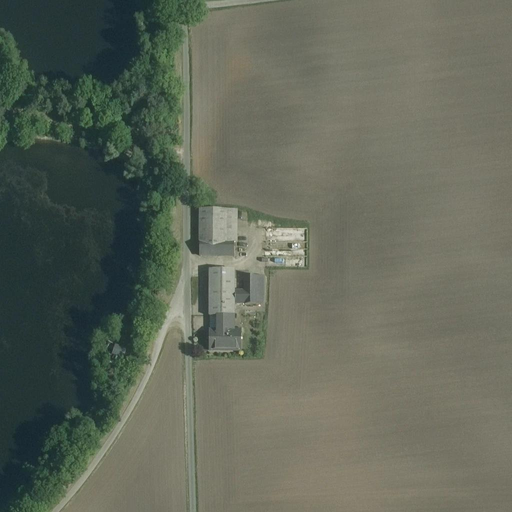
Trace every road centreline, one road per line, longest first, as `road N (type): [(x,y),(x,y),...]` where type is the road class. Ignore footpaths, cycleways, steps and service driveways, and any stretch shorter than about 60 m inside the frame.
road 1 (unclassified): [(187,296),(184,7)]
road 2 (unclassified): [(58,511),(116,434),(160,320),(187,296)]
road 3 (unclassified): [(194,511),(187,296)]
